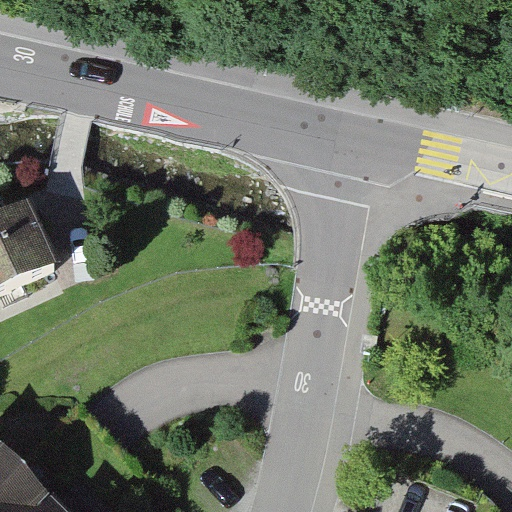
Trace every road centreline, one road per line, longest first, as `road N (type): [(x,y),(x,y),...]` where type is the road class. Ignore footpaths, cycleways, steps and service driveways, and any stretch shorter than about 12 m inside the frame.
road 1 (residential): [(348,147),(303,409),(273,511)]
road 2 (tertiary): [(348,147),(0,67)]
road 3 (tertiary): [(511,182),(348,147)]
